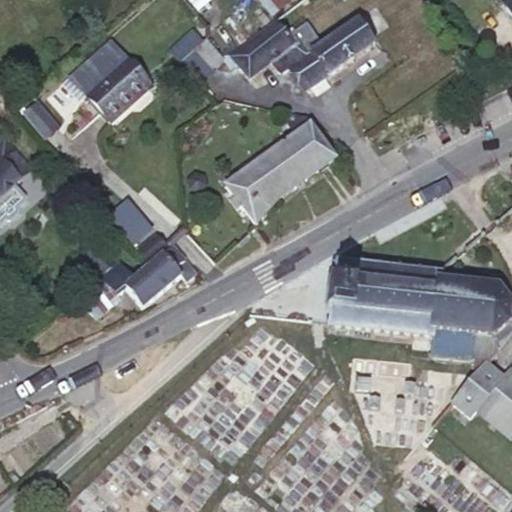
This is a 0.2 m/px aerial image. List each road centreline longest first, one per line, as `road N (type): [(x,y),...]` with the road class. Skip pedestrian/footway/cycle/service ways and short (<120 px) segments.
road 1 (tertiary): [(511,138),(236,288)]
road 2 (residential): [(102,421),(236,288)]
road 3 (tertiary): [(236,288),(69,370)]
road 4 (residential): [(4,511),(102,421)]
